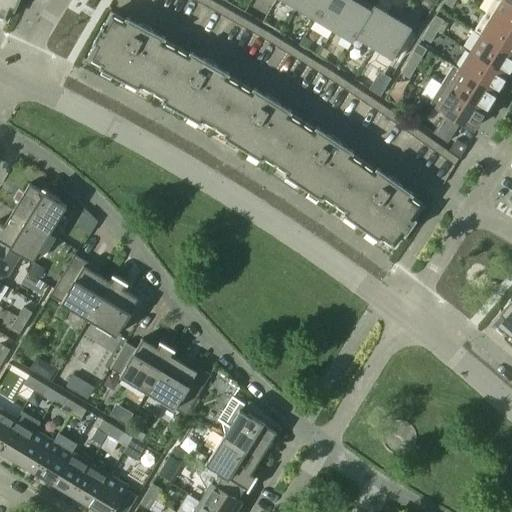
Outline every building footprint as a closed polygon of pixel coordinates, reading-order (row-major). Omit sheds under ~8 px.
[(0,0),(0,16),(7,20),(12,8),(15,9),(18,0),(0,0)] [(214,1),(212,0),(200,0),(199,2),(210,8),(214,1)] [(282,0),(297,8),(301,0),(282,0)] [(301,0),(297,8),(315,19),(326,0),(301,0)] [(326,0),(315,19),(334,31),(351,0),(326,0)] [(353,42),(356,37),(355,37),(374,6),(373,5),(370,10),(352,0),(351,0),(334,31),(353,42)] [(511,5),(503,0),(492,0),(485,13),(511,29),(511,5)] [(225,7),(214,1),(210,8),(221,14),(225,7)] [(355,37),(356,37),(374,48),(392,17),(374,6),(355,37)] [(236,13),(225,7),(221,14),(232,21),(236,13)] [(96,43),(88,58),(101,65),(100,67),(120,77),(139,87),(140,85),(152,92),(164,69),(177,47),(164,40),(165,37),(146,27),(141,25),(126,17),(125,19),(112,12),(105,25),(104,27),(102,26),(98,33),(93,42),(96,43)] [(247,20),(236,13),(232,21),(243,27),(247,20)] [(474,30),(481,34),(511,53),(511,29),(485,13),(474,30)] [(429,26),(437,31),(444,20),(435,15),(429,26)] [(392,17),(374,48),(393,59),(411,29),(411,28),(392,17)] [(258,26),(247,20),(243,27),(254,33),(258,26)] [(269,32),(258,26),(254,33),(265,39),(269,32)] [(430,42),(437,31),(429,26),(422,37),(430,42)] [(280,39),(270,32),(269,32),(265,39),(276,46),(280,39)] [(511,53),(481,34),(470,52),(506,74),(511,64),(511,53)] [(291,46),(280,39),(276,46),(287,52),(291,46)] [(291,46),(287,52),(297,59),(302,52),(291,46)] [(164,69),(152,92),(164,98),(163,101),(182,111),(201,122),(202,120),(214,127),(227,105),(240,83),(228,75),(229,73),(210,62),(191,51),(189,54),(177,47),(164,69)] [(413,51),(407,62),(415,67),(422,56),(413,51)] [(302,52),(297,59),(308,66),(313,59),(302,52)] [(470,52),(460,69),(496,91),(506,74),(470,52)] [(313,59),(308,66),(319,72),(323,65),(313,59)] [(415,67),(407,62),(400,73),(409,78),(415,67)] [(334,72),(323,65),(319,72),(330,79),(334,72)] [(484,110),(496,91),(460,69),(453,65),(442,83),(484,110)] [(345,79),(334,72),(330,79),(340,86),(345,79)] [(340,86),(351,93),(355,86),(345,79),(340,86)] [(227,105),(214,127),(226,134),(225,136),(243,147),(262,159),(263,157),(275,164),(289,142),(302,121),(290,113),(291,111),(273,99),(254,88),(253,90),(240,83),(227,105)] [(484,110),(442,83),(430,102),(472,129),(484,110)] [(351,93),(361,100),(366,93),(355,86),(351,93)] [(372,107),(376,100),(366,93),(361,100),(372,107)] [(387,107),(376,100),(372,107),(382,114),(387,107)] [(397,114),(387,107),(382,114),(393,121),(397,114)] [(408,121),(397,114),(393,121),(403,128),(408,121)] [(459,123),(446,114),(434,132),(447,142),(459,123)] [(289,142),(275,164),(287,172),(285,174),(303,186),(322,198),(323,196),(334,203),(349,182),(363,161),(351,153),(353,151),(335,139),(316,127),(315,129),(302,121),(289,142)] [(418,129),(408,121),(403,128),(413,136),(418,129)] [(428,136),(418,129),(413,136),(424,143),(428,136)] [(438,143),(428,136),(424,143),(434,150),(438,143)] [(456,139),(449,149),(460,156),(466,145),(456,139)] [(449,151),(438,143),(434,150),(444,158),(449,151)] [(459,158),(449,151),(444,158),(454,165),(459,158)] [(349,182),(334,203),(346,211),(344,214),(362,226),(380,239),(381,237),(394,246),(399,238),(403,232),(405,234),(410,226),(416,219),(414,217),(423,204),(411,195),(413,193),(399,184),(395,180),(377,168),(375,170),(363,161),(349,182)] [(12,210),(50,233),(64,208),(65,209),(67,206),(59,201),(61,199),(46,190),(44,192),(29,183),(12,210)] [(50,233),(12,210),(4,225),(0,222),(0,239),(21,252),(21,253),(33,260),(35,257),(50,233)] [(0,281),(3,283),(21,253),(21,252),(0,239),(0,281)] [(74,254),(61,277),(73,284),(86,261),(74,254)] [(111,281),(110,281),(97,273),(99,269),(86,261),(73,284),(61,277),(50,295),(61,302),(64,304),(88,318),(111,281)] [(111,281),(88,318),(113,333),(113,334),(116,335),(138,298),(123,289),(126,284),(127,285),(128,283),(112,274),(112,275),(113,276),(110,281),(111,281)] [(510,342),(511,340),(511,299),(510,298),(498,312),(500,314),(492,323),(505,334),(503,336),(510,342)] [(17,317),(26,322),(32,312),(23,307),(17,317)] [(26,322),(17,317),(11,327),(20,332),(26,322)] [(110,368),(120,374),(119,376),(122,377),(123,377),(147,392),(169,355),(170,355),(173,350),(174,351),(175,350),(160,340),(159,342),(160,343),(157,347),(142,338),(136,348),(126,342),(110,368)] [(0,345),(0,356),(4,359),(10,349),(1,344),(0,345)] [(185,390),(199,367),(186,359),(184,363),(170,355),(169,355),(147,392),(172,406),(171,407),(174,409),(175,408),(186,415),(197,397),(185,390)] [(47,362),(40,374),(50,381),(57,368),(47,362)] [(211,374),(199,367),(185,390),(197,397),(211,374)] [(34,390),(39,381),(29,375),(24,384),(34,390)] [(84,380),(77,392),(87,398),(94,387),(84,380)] [(34,390),(44,396),(52,401),(58,392),(39,381),(34,390)] [(52,401),(71,412),(76,403),(58,392),(52,401)] [(223,436),(259,459),(276,432),(261,422),(263,420),(248,411),(246,413),(240,409),(244,403),(232,396),(218,419),(225,423),(225,432),(223,436)] [(76,403),(71,412),(81,418),(86,409),(76,403)] [(0,445),(16,419),(0,408),(0,445)] [(0,450),(16,461),(35,430),(16,419),(0,445),(0,450)] [(108,434),(113,426),(103,419),(98,428),(107,434),(108,434)] [(108,434),(109,435),(116,439),(118,441),(123,432),(113,426),(108,434)] [(107,434),(98,428),(97,428),(91,439),(101,445),(107,434)] [(134,428),(130,435),(141,441),(145,435),(134,428)] [(16,461),(35,472),(53,441),(35,430),(16,461)] [(259,459),(223,436),(207,460),(205,463),(222,473),(245,487),(245,488),(247,489),(246,490),(248,491),(257,476),(256,475),(255,476),(251,473),(259,459)] [(35,472),(53,483),(72,452),(53,441),(35,472)] [(53,483),(72,494),(90,463),(72,452),(53,483)] [(72,494),(89,505),(90,505),(109,474),(90,463),(72,494)] [(200,501),(217,511),(235,511),(242,500),(238,498),(245,488),(245,487),(222,473),(205,463),(199,473),(206,491),(200,501)] [(90,505),(89,505),(100,511),(127,511),(137,495),(127,489),(128,486),(109,474),(90,505)] [(146,493),(155,499),(161,489),(152,483),(146,493)] [(155,499),(146,493),(140,503),(149,509),(155,499)] [(217,511),(200,501),(192,511),(217,511)]
